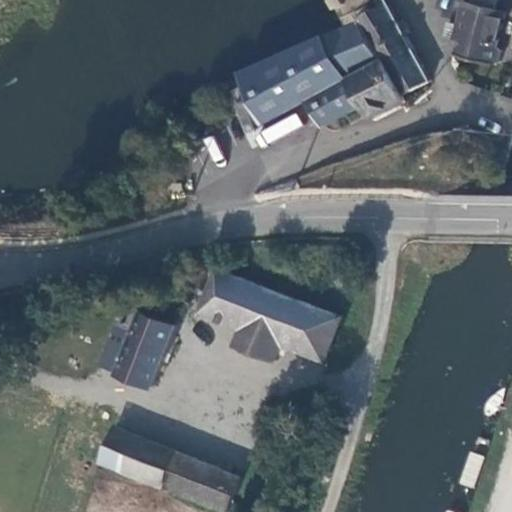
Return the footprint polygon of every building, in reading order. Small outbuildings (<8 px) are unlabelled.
[(384,11),(378,0),(341,0),(354,29),(362,26),(384,11)] [(461,52),(495,62),(510,11),(501,8),(504,0),(478,0),(478,1),(476,0),(470,0),(463,22),(452,18),(448,32),(466,37),(461,52)] [(434,84),(391,7),(384,11),(362,26),(382,63),(407,100),(434,84)] [(354,29),(245,78),(268,126),(312,102),(351,79),(382,63),(362,26),(354,29)] [(351,79),(369,110),(374,119),(407,100),(382,63),(351,79)] [(327,131),(369,110),(351,79),(312,102),(327,131)] [(343,321),(203,263),(195,283),(212,290),(202,315),(243,331),(237,346),(278,363),(285,348),(325,364),(343,321)] [(178,327),(126,306),(102,368),(155,388),(178,327)] [(118,427),(104,462),(228,511),(231,511),(245,478),(118,427)]
